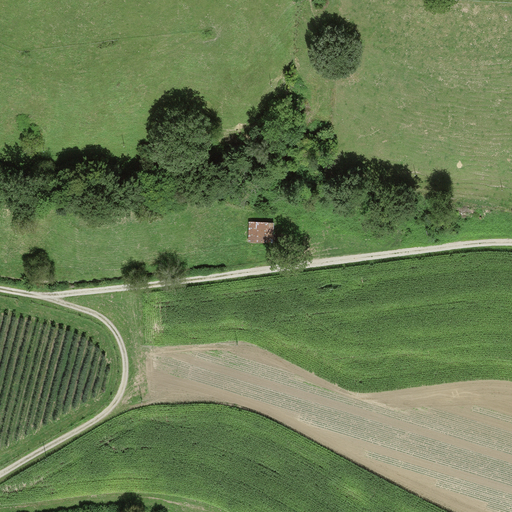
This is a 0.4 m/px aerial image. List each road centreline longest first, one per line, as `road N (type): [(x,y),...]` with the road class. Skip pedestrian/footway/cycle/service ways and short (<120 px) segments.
road 1 (track): [(37,296),(511,243)]
road 2 (track): [(0,289),(105,320),(125,362),(115,400),(100,417),(0,475)]
